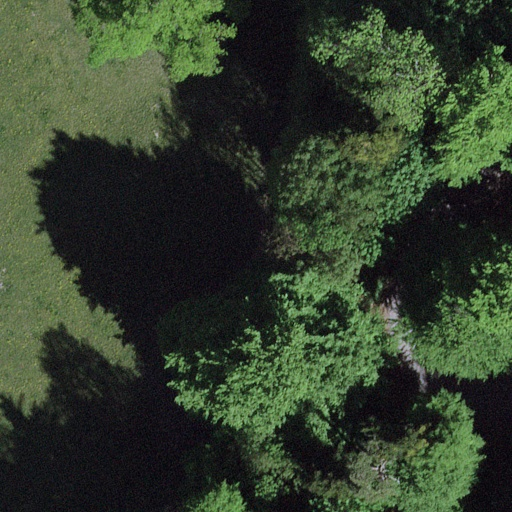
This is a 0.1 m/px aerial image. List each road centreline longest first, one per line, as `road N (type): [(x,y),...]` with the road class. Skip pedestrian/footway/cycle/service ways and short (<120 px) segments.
road 1 (track): [(511,143),(442,229),(418,274),(416,353),(433,382),(458,397)]
road 2 (track): [(458,397),(398,511)]
